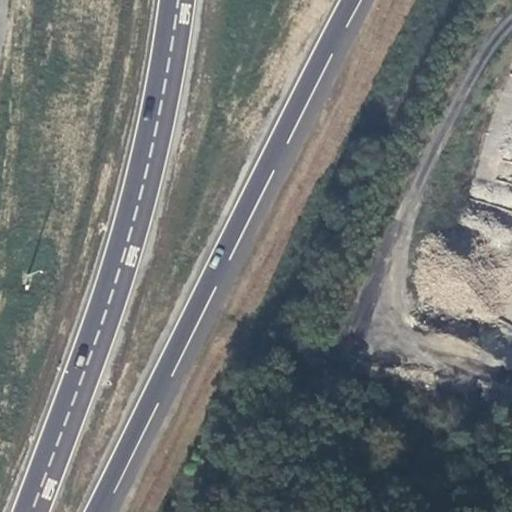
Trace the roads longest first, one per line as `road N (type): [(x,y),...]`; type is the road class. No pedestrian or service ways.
road 1 (trunk): [(104,511),(352,0)]
road 2 (trunk): [(37,511),(129,253),(168,90),(180,0)]
road 3 (track): [(511,29),(493,45),(412,231),(390,325),(397,366)]
